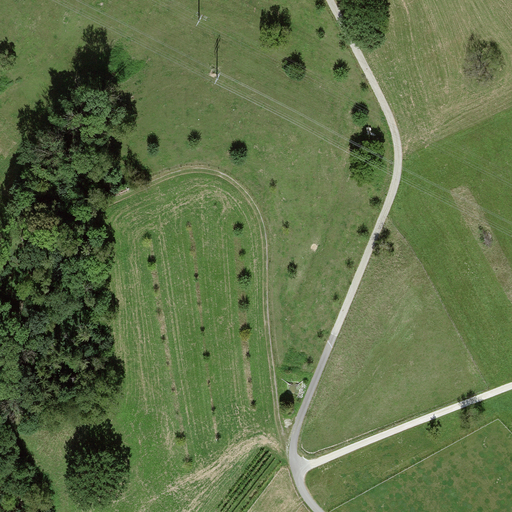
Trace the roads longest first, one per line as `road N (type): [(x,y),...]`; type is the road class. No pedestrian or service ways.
road 1 (track): [(326,0),(376,93),(396,176),(292,446),(307,495),(324,511)]
road 2 (track): [(301,471),(511,390)]
